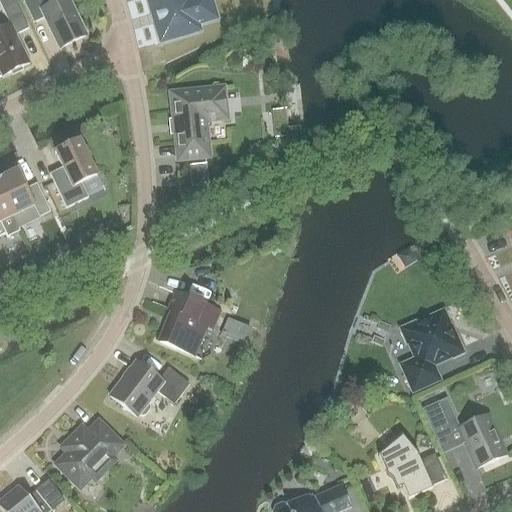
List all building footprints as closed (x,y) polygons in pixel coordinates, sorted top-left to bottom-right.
[(0,30),(0,72),(3,78),(29,65),(16,36),(29,30),(14,0),(6,0),(0,3),(0,4),(10,25),(0,30)] [(46,18),(61,49),(85,38),(66,0),(61,0),(52,5),(49,0),(27,0),(24,2),(34,24),(46,18)] [(150,0),(162,41),(197,31),(195,24),(214,19),(208,0),(150,0)] [(226,119),(222,90),(172,96),(179,160),(208,157),(204,122),(226,119)] [(301,136),(300,129),(288,130),(275,131),(275,139),(301,136)] [(97,177),(90,162),(92,157),(86,146),(82,145),(80,141),(55,153),(63,169),(49,175),(49,176),(50,176),(66,210),(88,199),(81,184),(97,177)] [(5,177),(0,179),(0,191),(13,218),(24,212),(30,223),(51,213),(39,190),(28,195),(17,171),(5,177)] [(13,218),(0,191),(0,237),(6,235),(7,239),(20,232),(13,218)] [(75,242),(81,253),(96,246),(108,240),(102,229),(75,242)] [(45,256),(35,261),(41,272),(51,267),(45,256)] [(16,269),(0,276),(0,283),(3,290),(22,281),(16,269)] [(214,331),(222,313),(176,294),(169,311),(172,313),(159,342),(157,341),(156,342),(202,361),(202,360),(194,357),(206,327),(214,331)] [(459,340),(456,339),(454,340),(443,315),(417,326),(416,324),(414,323),(402,328),(401,333),(406,345),(408,346),(410,345),(417,359),(400,367),(413,394),(440,382),(433,365),(451,357),(452,359),(454,360),(465,355),(459,340)] [(231,319),(227,338),(253,342),(256,323),(231,319)] [(136,363),(110,398),(137,418),(139,416),(140,417),(145,416),(150,410),(149,406),(147,404),(156,392),(167,400),(168,398),(175,404),(189,385),(168,369),(160,380),(136,363)] [(457,423),(443,393),(429,400),(442,429),(457,423)] [(487,416),(458,429),(477,471),(506,458),(487,416)] [(67,455),(56,466),(80,490),(91,479),(95,482),(115,462),(112,458),(123,447),(99,423),(88,434),(82,429),(62,449),(67,455)] [(446,481),(435,456),(420,462),(417,455),(402,438),(378,458),(388,478),(392,481),(394,484),(397,491),(402,488),(408,501),(432,490),(431,488),(446,481)] [(428,451),(429,440),(419,439),(418,450),(428,451)] [(28,499),(18,486),(0,501),(0,509),(2,511),(51,511),(64,502),(48,482),(28,499)] [(342,511),(351,508),(342,486),(327,493),(335,511),(342,511)] [(282,505),(276,507),(274,511),(319,511),(312,495),(287,506),(282,505)]
